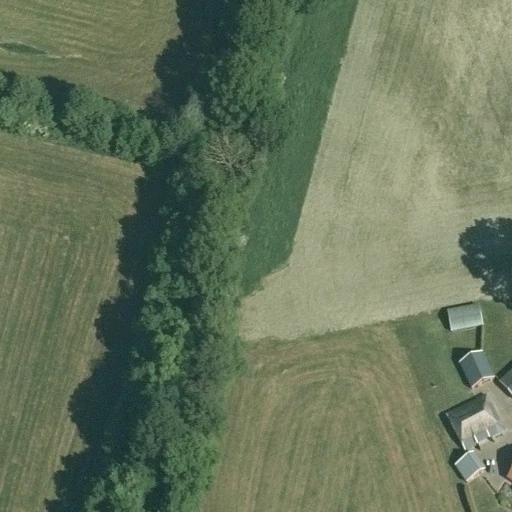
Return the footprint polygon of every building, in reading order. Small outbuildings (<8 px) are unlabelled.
[(479,306),(447,312),(448,317),(421,322),(425,343),(453,337),(452,333),(484,327),(479,306)] [(471,390),(496,378),(487,361),(489,360),(485,353),(459,365),(471,390)] [(511,397),(511,371),(499,383),(511,397)] [(465,452),(505,432),(486,395),(447,416),(465,452)] [(466,484),(486,471),(474,455),(455,468),(466,484)]
